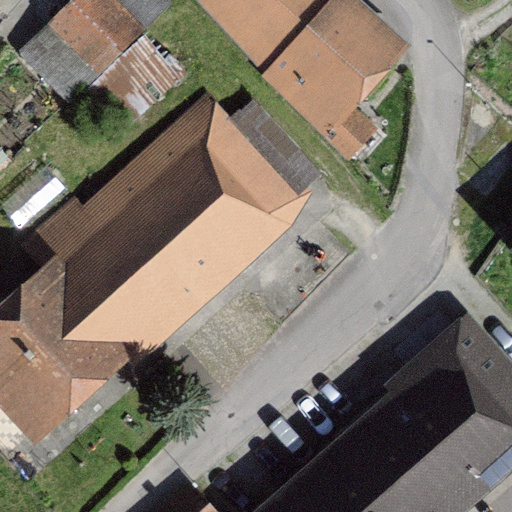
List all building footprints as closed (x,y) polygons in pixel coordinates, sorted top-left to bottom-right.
[(72,95),(167,4),(163,0),(78,0),(28,49),(72,95)] [(334,0),(218,0),(267,41),(253,56),(267,72),(264,75),(340,150),(364,123),(342,103),(390,50),(334,0)] [(0,382),(35,421),(315,169),(254,101),(232,121),(209,96),(84,208),(77,200),(26,245),(47,268),(37,277),(45,287),(10,318),(0,306),(0,382)] [(395,381),(410,399),(281,511),(436,511),(511,445),(511,368),(467,317),(395,381)] [(158,511),(212,511),(188,485),(158,511)]
